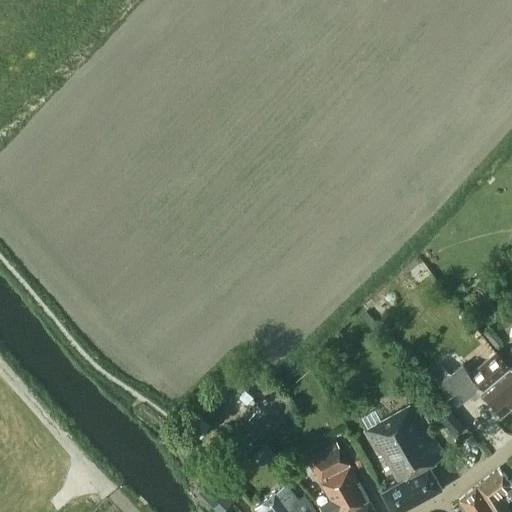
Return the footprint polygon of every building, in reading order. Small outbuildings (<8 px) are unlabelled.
[(484,333),(496,347),(503,341),(491,327),(484,333)] [(500,415),(511,404),(511,369),(509,367),(497,352),(471,374),(463,364),(451,374),(439,383),(457,405),(477,388),(500,415)] [(430,372),(439,383),(451,374),(442,363),(430,372)] [(270,390),(263,397),(248,380),(224,400),(252,431),(264,420),(271,428),(288,413),(281,405),(282,404),(270,390)] [(395,511),(441,487),(429,464),(444,456),(413,403),(365,430),(379,456),(383,454),(399,482),(382,490),(394,511),(395,511)] [(473,433),(460,440),(465,451),(478,444),(473,433)] [(266,443),(261,447),(267,455),(272,451),(266,443)] [(351,467),(337,443),(307,460),(331,500),(320,506),(322,511),(375,511),(350,467),(351,467)] [(511,483),(499,467),(477,485),(493,511),(509,511),(504,503),(511,496),(511,483)] [(222,511),(234,502),(210,478),(197,490),(218,511),(222,511)] [(286,483),(255,507),(258,511),(312,511),(317,509),(305,492),(297,498),(286,483)] [(493,511),(477,485),(459,499),(467,511),(493,511)]
